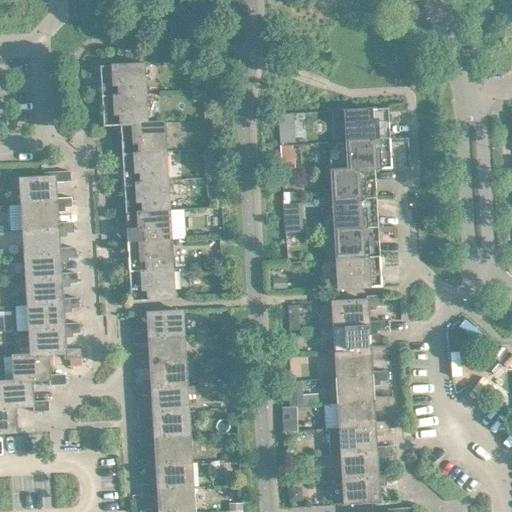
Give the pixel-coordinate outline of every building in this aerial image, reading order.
[(175,50),(166,50),(166,60),(175,60),(175,50)] [(135,51),(126,51),(127,60),(135,60),(135,51)] [(102,64),(104,94),(148,92),(146,61),(102,64)] [(106,124),(123,123),(149,121),(149,120),(148,92),(104,94),(106,124)] [(346,108),(348,138),(392,136),(390,106),(346,108)] [(123,123),(124,152),(168,149),(166,119),(149,120),(149,121),(123,123)] [(297,127),(281,128),(282,142),(297,141),(297,127)] [(348,138),(350,167),(350,168),(377,166),(377,167),(394,166),(392,136),(348,138)] [(296,146),(282,147),(283,169),(297,168),(296,146)] [(124,152),(126,181),(170,179),(168,149),(124,152)] [(333,168),(335,198),(379,196),(377,167),(377,166),(350,168),(350,167),(333,168)] [(22,176),(23,202),(59,200),(59,196),(58,180),(73,179),(72,169),(57,170),(57,174),(22,176)] [(126,181),(128,211),(172,208),(170,179),(126,181)] [(302,189),(284,191),(285,202),(303,201),(302,189)] [(23,202),(25,227),(61,225),(60,221),(59,206),(75,205),(74,195),(59,196),(59,200),(23,202)] [(335,198),(337,227),(381,225),(379,196),(335,198)] [(303,201),(285,202),(287,231),(305,229),(303,201)] [(128,211),(130,240),(173,237),(172,208),(128,211)] [(25,227),(26,253),(62,250),(62,246),(61,231),(76,230),(76,220),(60,221),(61,225),(25,227)] [(337,227),(338,257),(382,254),(381,225),(337,227)] [(130,240),(131,269),(175,267),(173,237),(130,240)] [(26,253),(28,278),(64,276),(63,271),(62,256),(78,255),(77,245),(62,246),(62,250),(26,253)] [(382,254),(338,257),(340,287),(384,284),(382,254)] [(175,267),(131,269),(133,299),(177,297),(175,267)] [(28,278),(29,303),(65,301),(65,296),(64,282),(79,281),(79,270),(63,271),(64,276),(28,278)] [(289,275),(275,276),(275,287),(289,286),(289,275)] [(334,299),(335,325),(371,323),(371,319),(370,304),(385,303),(384,293),(368,294),(368,297),(334,299)] [(29,303),(31,328),(67,326),(66,321),(66,307),(81,306),(80,295),(65,296),(65,301),(29,303)] [(135,341),(151,341),(150,336),(186,334),(185,308),(149,310),(150,330),(135,331),(135,341)] [(290,314),(287,314),(288,328),(291,327),(301,327),(301,313),(290,314)] [(232,317),(221,318),(221,331),(233,331),(232,317)] [(335,325),(337,351),(372,348),(372,344),(371,329),(387,328),(386,318),(371,319),(371,323),(335,325)] [(31,328),(33,352),(33,353),(50,352),(50,353),(68,352),(68,357),(84,356),(83,346),(68,347),(67,332),(82,331),(82,321),(66,321),(67,326),(31,328)] [(137,367),(152,366),(152,361),(188,359),(186,334),(150,336),(151,341),(151,355),(136,356),(137,367)] [(337,351),(338,376),(374,374),(374,369),(373,355),(388,354),(387,343),(372,344),(372,348),(337,351)] [(234,345),(224,346),(224,358),(235,357),(237,357),(236,345),(234,345)] [(6,354),(7,379),(16,379),(34,378),(34,379),(52,378),(52,383),(67,382),(67,372),(52,373),(50,353),(50,352),(33,353),(33,352),(6,354)] [(84,356),(68,357),(69,365),(75,365),(84,364),(84,356)] [(138,392),(154,391),(153,387),(189,384),(188,359),(152,361),(152,366),(153,380),(138,381),(138,392)] [(338,376),(340,401),(376,399),(375,394),(374,380),(390,379),(389,368),(374,369),(374,374),(338,376)] [(235,369),(227,370),(227,380),(235,380),(235,369)] [(0,379),(0,405),(17,405),(35,404),(35,410),(51,409),(50,398),(35,399),(34,379),(34,378),(16,379),(7,379),(0,379)] [(140,417),(155,416),(155,412),(191,409),(189,384),(153,387),(154,391),(154,406),(139,407),(140,417)] [(304,387),(291,388),(291,403),(305,403),(304,387)] [(340,401),(341,426),(377,424),(377,420),(376,405),(391,404),(391,393),(375,394),(376,399),(340,401)] [(0,405),(0,431),(19,430),(17,405),(0,405)] [(141,442),(157,441),(156,437),(192,435),(191,409),(155,412),(155,416),(156,431),(141,432),(141,442)] [(287,418),(284,418),(284,430),(287,430),(296,429),(296,418),(287,418)] [(341,426),(343,451),(379,449),(378,445),(377,430),(393,429),(392,419),(377,420),(377,424),(341,426)] [(143,467),(158,466),(158,462),(194,460),(192,435),(156,437),(157,441),(157,456),(142,457),(143,467)] [(343,451),(345,476),(380,474),(380,470),(379,455),(394,454),(394,444),(378,445),(379,449),(343,451)] [(144,492),(159,492),(159,487),(195,485),(194,460),(158,462),(158,466),(159,481),(144,482),(144,492)] [(380,474),(345,476),(346,502),(382,500),(381,481),(396,480),(395,469),(380,470),(380,474)] [(159,487),(159,492),(160,506),(145,507),(145,511),(180,511),(197,511),(195,485),(159,487)] [(245,501),(231,501),(231,510),(245,509),(245,501)]
